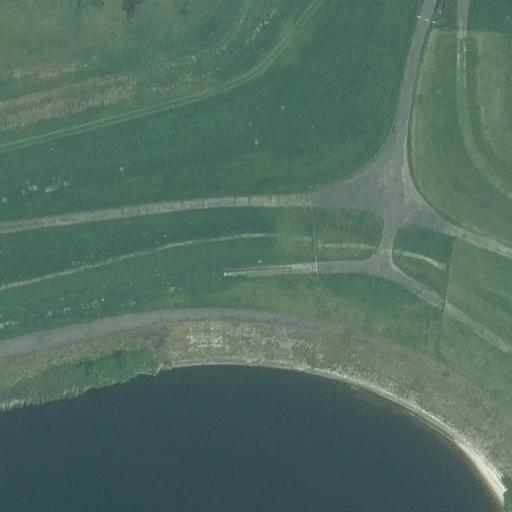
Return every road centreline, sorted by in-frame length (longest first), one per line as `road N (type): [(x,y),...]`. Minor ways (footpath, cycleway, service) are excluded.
road 1 (track): [(0,231),(310,202)]
road 2 (unclassified): [(390,203),(433,0)]
road 3 (unclassified): [(511,254),(390,203)]
